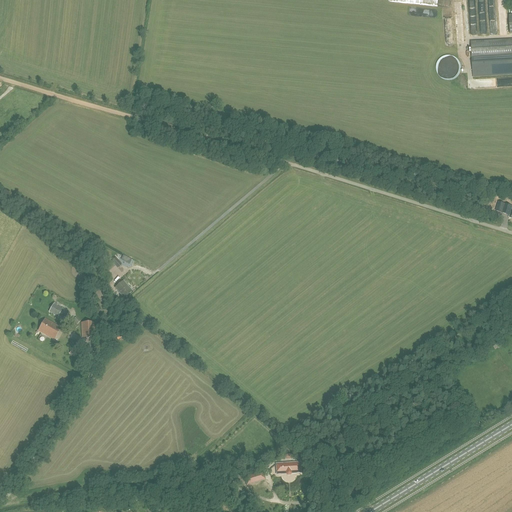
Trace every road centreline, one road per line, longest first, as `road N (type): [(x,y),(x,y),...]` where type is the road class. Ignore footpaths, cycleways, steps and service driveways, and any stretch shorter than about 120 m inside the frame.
road 1 (track): [(285,162),(0,77)]
road 2 (unclassified): [(511,233),(285,162)]
road 3 (residential): [(0,501),(90,374),(86,348),(75,342)]
road 4 (secondary): [(371,511),(511,425)]
